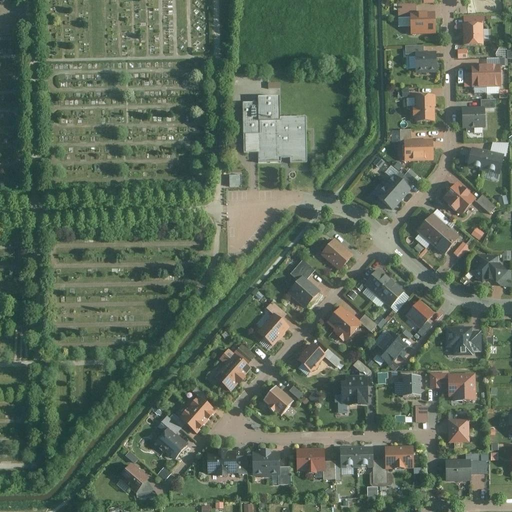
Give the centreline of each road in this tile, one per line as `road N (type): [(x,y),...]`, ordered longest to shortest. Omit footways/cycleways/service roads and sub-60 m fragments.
road 1 (residential): [(224,422),(248,440),(432,435),(434,507)]
road 2 (residential): [(449,0),(447,158),(386,238)]
road 3 (residential): [(386,238),(224,422)]
road 4 (residential): [(386,238),(359,215),(313,200),(227,209)]
road 5 (residential): [(511,306),(449,291),(386,238)]
